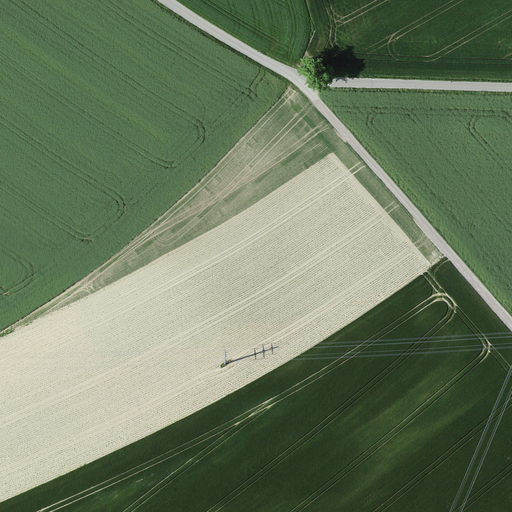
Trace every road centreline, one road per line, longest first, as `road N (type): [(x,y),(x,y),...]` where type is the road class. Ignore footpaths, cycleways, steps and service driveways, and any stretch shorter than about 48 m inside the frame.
road 1 (residential): [(511,319),(314,99),(305,78)]
road 2 (residential): [(511,87),(305,78)]
road 3 (residential): [(305,78),(244,56),(163,0)]
